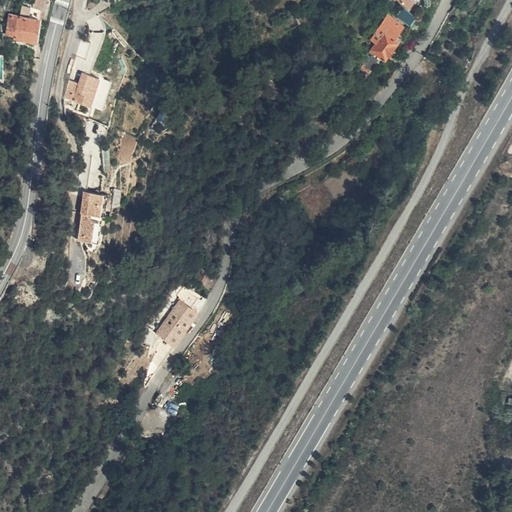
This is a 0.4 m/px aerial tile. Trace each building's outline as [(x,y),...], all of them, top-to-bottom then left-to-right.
[(45,18),(48,5),(38,3),(33,24),(43,26),(45,18)] [(373,51),(377,53),(383,57),(396,40),(392,37),(400,25),(386,14),(373,32),(378,35),(369,47),(373,51)] [(10,39),(15,39),(19,40),(18,44),(39,49),(43,26),(33,24),(19,21),(15,20),(10,39)] [(366,73),(368,68),(360,63),(358,66),(366,73)] [(81,72),(77,83),(69,80),(62,98),(90,108),(100,78),(81,72)] [(87,185),(83,207),(93,208),(99,210),(103,210),(107,188),(103,188),(87,185)] [(93,208),(83,207),(78,234),(95,237),(98,216),(92,215),(93,208)] [(98,216),(95,237),(99,238),(104,210),(103,210),(99,210),(93,208),(92,215),(98,216)] [(193,274),(196,276),(212,285),(215,279),(218,272),(201,262),(193,274)] [(176,341),(199,307),(185,299),(162,333),(176,341)]
